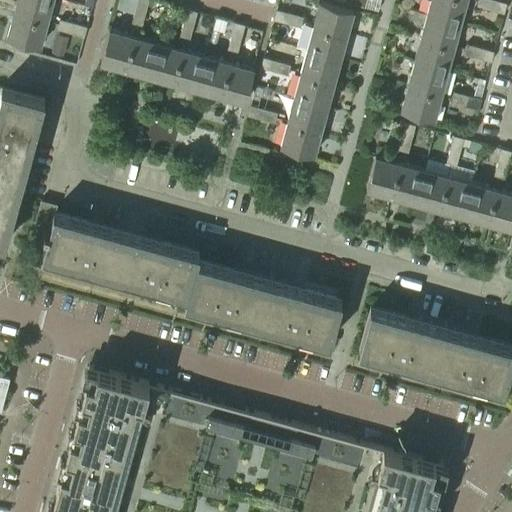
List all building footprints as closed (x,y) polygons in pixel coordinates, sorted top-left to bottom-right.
[(17,0),(15,10),(48,19),(52,0),(17,0)] [(137,0),(135,9),(144,12),(147,0),(137,0)] [(347,32),(354,8),(326,0),(320,0),(314,24),(347,32)] [(460,20),(465,0),(430,0),(427,11),(460,20)] [(503,11),(505,2),(497,0),(491,0),(490,8),(503,11)] [(186,8),(182,22),(192,25),(196,11),(186,8)] [(135,9),(131,21),(141,24),(144,12),(135,9)] [(287,22),(290,12),(276,9),(274,19),(287,22)] [(15,10),(8,35),(41,44),(48,19),(15,10)] [(454,44),(460,20),(427,11),(421,35),(454,44)] [(300,26),(303,16),(290,12),(287,22),(300,26)] [(71,32),(74,22),(59,18),(56,29),(71,32)] [(234,21),(230,35),(240,38),(244,24),(234,21)] [(81,24),(74,22),(71,32),(83,36),(86,25),(81,24)] [(182,22),(179,35),(189,37),(192,25),(182,22)] [(341,56),(347,32),(314,24),(308,47),(341,56)] [(125,67),(134,34),(109,27),(100,60),(125,67)] [(149,73),(157,40),(134,34),(125,67),(149,73)] [(230,35),(227,48),(237,51),(240,38),(230,35)] [(448,68),(454,44),(421,35),(414,59),(448,68)] [(173,79),(181,47),(157,40),(149,73),(173,79)] [(477,55),(479,47),(465,43),(463,52),(477,55)] [(196,86),(205,53),(181,47),(173,79),(196,86)] [(334,80),(341,56),(308,47),(301,71),(334,80)] [(490,59),(492,50),(479,47),(477,55),(490,59)] [(220,92),(229,60),(205,53),(196,86),(220,92)] [(274,70),(277,59),(263,56),(260,67),(274,70)] [(287,73),(290,62),(277,59),(274,70),(287,73)] [(441,92),(448,68),(414,59),(408,82),(441,92)] [(245,99),(254,66),(229,60),(220,92),(245,99)] [(328,104),(334,80),(301,71),(295,95),(328,104)] [(434,117),(441,92),(408,82),(401,107),(434,117)] [(0,240),(5,242),(44,96),(2,85),(0,92),(0,240)] [(464,104),(466,94),(453,91),(450,101),(464,104)] [(478,108),(481,98),(466,94),(464,104),(478,108)] [(321,128),(328,104),(295,95),(288,119),(321,128)] [(261,118),(264,107),(250,104),(247,115),(261,118)] [(274,122),(277,111),(264,107),(261,118),(274,122)] [(315,152),(321,128),(288,119),(281,143),(315,152)] [(411,138),(414,124),(404,122),(401,135),(411,138)] [(408,151),(411,138),(401,135),(398,149),(408,151)] [(459,151),(463,137),(452,135),(449,148),(459,151)] [(507,164),(511,150),(499,147),(496,161),(507,164)] [(456,164),(459,151),(449,148),(446,162),(456,164)] [(391,193),(400,160),(376,154),(366,187),(391,193)] [(415,200),(424,167),(400,160),(391,193),(415,200)] [(504,178),(507,164),(496,161),(493,175),(504,178)] [(439,206),(448,173),(424,167),(415,200),(439,206)] [(463,213),(472,179),(448,173),(439,206),(463,213)] [(486,219),(495,186),(472,179),(463,213),(486,219)] [(511,226),(511,223),(511,190),(495,186),(486,219),(511,226)] [(200,250),(163,240),(152,237),(102,223),(92,221),(55,210),(56,204),(44,200),(41,199),(34,226),(48,230),(42,252),(187,291),(184,300),(330,339),(342,295),(303,285),(234,267),(198,257),(200,250)] [(505,387),(511,361),(511,342),(370,304),(359,347),(505,387)] [(48,511),(428,511),(443,461),(422,456),(89,365),(65,453),(48,511)] [(0,409),(1,410),(10,376),(0,373),(0,409)]
